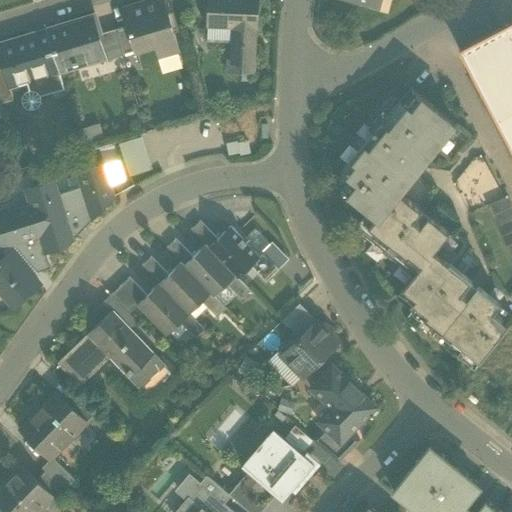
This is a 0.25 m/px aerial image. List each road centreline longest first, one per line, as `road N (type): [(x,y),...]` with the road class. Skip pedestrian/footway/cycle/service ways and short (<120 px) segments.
road 1 (residential): [(0,385),(115,230),(164,197),(215,179),(292,172)]
road 2 (residential): [(438,408),(338,279),(294,192),(292,172)]
road 3 (residential): [(292,80),(383,58),(484,0)]
road 4 (residential): [(332,511),(438,408)]
